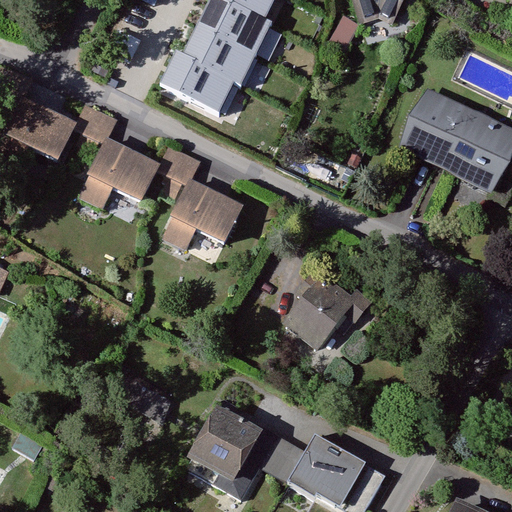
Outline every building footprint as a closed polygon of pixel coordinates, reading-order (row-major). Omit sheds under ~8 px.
[(158,0),(134,0),(154,10),(158,0)] [(213,0),(210,0),(196,29),(255,58),(270,28),(265,26),(213,0)] [(213,0),(265,26),(277,0),(213,0)] [(391,27),(404,0),(350,0),(360,27),(378,20),(391,27)] [(358,29),(343,21),(328,47),(344,55),(358,29)] [(196,29),(181,59),(235,85),(241,87),(255,58),(196,29)] [(142,44),(119,32),(107,55),(130,67),(142,44)] [(176,56),(160,88),(218,117),(235,85),(181,59),(176,56)] [(110,70),(97,63),(92,73),(105,80),(110,70)] [(59,165),(74,133),(77,126),(23,101),(32,83),(0,68),(0,99),(19,108),(0,148),(0,162),(19,171),(28,151),(59,165)] [(511,132),(428,93),(399,154),(491,198),(511,153),(511,132)] [(142,206),(157,175),(160,167),(108,143),(117,123),(85,108),(77,126),(74,133),(104,147),(79,202),(102,213),(111,192),(142,206)] [(168,150),(160,167),(157,175),(186,188),(162,241),(187,252),(196,233),(227,248),(245,209),(192,184),(201,165),(168,150)] [(361,159),(352,155),(347,165),(356,169),(361,159)] [(355,326),(373,304),(359,293),(353,300),(317,272),(297,297),(304,303),(285,327),(319,355),(347,319),(355,326)] [(0,302),(1,303),(10,280),(0,274),(0,302)] [(151,433),(168,403),(125,379),(108,409),(151,433)] [(219,409),(184,471),(242,503),(260,471),(277,441),(219,409)] [(44,447),(22,434),(13,448),(35,462),(44,447)] [(365,511),(384,479),(314,440),(290,484),(340,511),(365,511)] [(304,456),(277,441),(260,471),(287,486),(304,456)] [(479,511),(457,502),(452,511),(479,511)]
